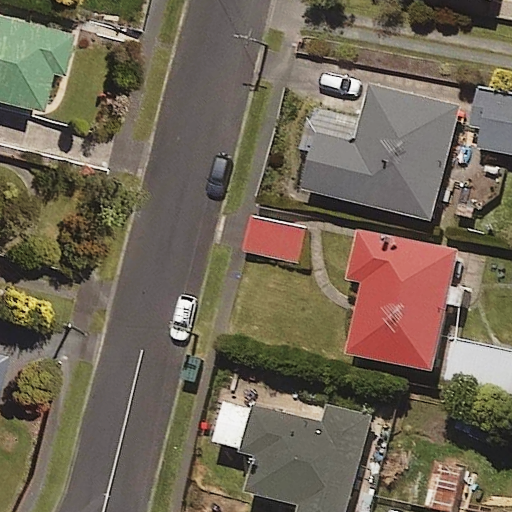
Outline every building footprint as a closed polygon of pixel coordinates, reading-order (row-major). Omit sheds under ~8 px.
[(506,0),(423,0),(503,16),(506,0)] [(71,43),(0,25),(0,109),(39,119),(49,79),(61,82),(71,43)] [(369,132),(319,120),(308,168),(321,171),(313,204),(440,234),(467,119),(377,98),(369,132)] [(476,156),(511,162),(511,105),(487,101),(476,156)] [(310,231),(257,222),(250,261),(303,270),(310,231)] [(366,242),(354,294),(374,298),(358,368),(438,387),(466,265),(366,242)] [(511,357),(461,348),(453,391),(511,401),(511,357)] [(330,437),(235,415),(225,457),(270,467),(260,509),(273,511),(357,511),(378,428),(335,418),(330,437)] [(461,511),(468,474),(440,469),(431,511),(461,511)]
